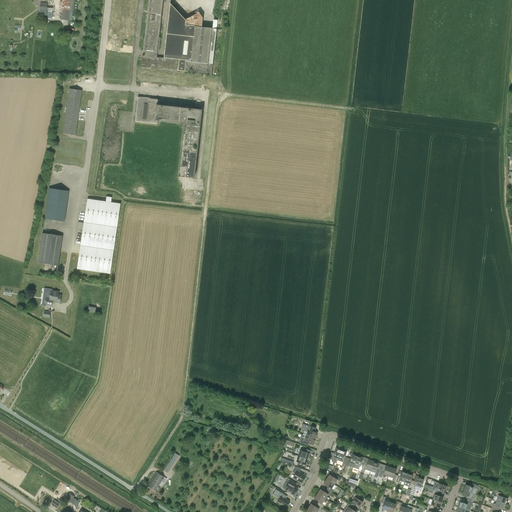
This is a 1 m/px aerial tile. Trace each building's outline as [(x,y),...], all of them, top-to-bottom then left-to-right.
[(60,1),(59,10),(69,11),(74,11),(74,0),(61,0),(62,1),(60,1)] [(157,52),(163,0),(148,0),(143,50),(157,52)] [(62,11),(61,20),(68,20),(69,12),(62,11)] [(189,26),(184,72),(212,75),(213,64),(212,64),(216,29),(217,29),(217,20),(213,20),(212,29),(212,28),(189,26)] [(178,71),(179,60),(142,55),(141,67),(178,71)] [(73,89),(69,89),(67,104),(79,105),(81,90),(73,89)] [(157,124),(157,121),(184,124),(178,176),(194,178),(202,110),(159,105),(160,99),(138,97),(135,122),(157,124)] [(79,105),(67,104),(65,118),(77,120),(79,105)] [(67,134),(75,135),(77,120),(65,118),(63,133),(67,134)] [(65,222),(69,191),(49,188),(44,219),(65,222)] [(106,205),(90,203),(82,255),(80,269),(107,273),(117,206),(106,205)] [(60,252),(62,236),(42,233),(38,263),(45,264),(58,266),(60,252)] [(60,302),(61,295),(58,295),(58,292),(51,291),(51,289),(46,289),(45,295),(50,296),(50,298),(46,298),(45,305),(52,306),(53,301),(60,302)] [(0,389),(2,390),(3,391),(2,393),(8,396),(11,392),(5,388),(0,385),(0,389)] [(314,432),(316,428),(303,424),(301,429),(301,430),(307,432),(306,435),(306,436),(315,439),(317,433),(314,432)] [(306,445),(307,442),(313,444),(315,439),(306,436),(306,435),(303,434),(301,435),(301,437),(301,438),(299,443),(306,445)] [(311,451),(303,448),(302,451),(300,450),(298,456),(307,459),(308,455),(309,455),(311,451)] [(331,452),(329,459),(331,460),(332,462),(336,463),(337,460),(338,459),(341,450),(336,448),(334,453),(331,452)] [(338,459),(337,460),(343,462),(342,465),(341,465),(344,466),(347,458),(345,457),(346,452),(341,450),(338,459)] [(179,455),(175,453),(164,470),(168,472),(179,455)] [(347,467),(349,462),(354,464),(357,455),(352,454),(350,459),(347,458),(344,466),(347,467)] [(361,463),(363,457),(357,455),(354,464),(353,468),(358,469),(358,471),(361,472),(364,464),(361,463)] [(305,468),(306,463),(305,463),(307,459),(298,456),(296,461),(299,462),(297,465),(305,468)] [(364,473),(365,468),(371,470),(374,461),(368,459),(366,465),(364,464),(361,472),(364,473)] [(371,470),(376,472),(374,476),(377,477),(380,469),(377,468),(379,463),(374,461),(371,470)] [(381,470),(379,476),(382,477),(383,474),(388,476),(391,467),(386,465),(384,471),(381,470)] [(293,478),(301,483),(305,476),(299,472),(301,469),(296,467),(293,472),(295,474),(293,478)] [(393,478),(392,481),(395,482),(397,475),(394,474),(396,469),(391,467),(388,476),(393,478)] [(398,483),(399,480),(404,482),(407,473),(402,471),(400,476),(397,475),(395,482),(396,482),(395,484),(397,484),(397,483),(398,483)] [(155,491),(164,477),(156,472),(148,486),(155,491)] [(409,484),(408,487),(411,488),(414,481),(411,480),(413,475),(407,473),(404,482),(409,484)] [(337,479),(339,481),(341,478),(335,475),(334,477),(329,474),(326,479),(334,484),(337,479)] [(294,495),(298,489),(292,485),(294,482),(286,477),(285,479),(288,480),(286,483),(288,484),(285,489),(287,491),(287,492),(290,494),(290,493),(294,495)] [(414,481),(411,488),(409,495),(413,497),(415,489),(421,491),(422,488),(421,488),(424,479),(418,477),(416,482),(414,481)] [(355,488),(357,481),(349,478),(346,485),(355,488)] [(328,487),(326,489),(329,491),(332,493),(334,494),(335,495),(336,492),(333,490),(331,489),(334,484),(326,479),(323,484),(328,487)] [(445,492),(447,486),(435,482),(432,490),(433,490),(439,493),(440,490),(445,492)] [(475,494),(478,486),(473,484),(472,487),(465,485),(464,490),(475,494)] [(287,506),(288,507),(290,504),(289,503),(289,502),(284,498),(286,496),(279,492),(276,489),(273,494),(276,497),(280,499),(277,502),(286,507),(287,506)] [(328,494),(330,495),(332,493),(326,489),(325,492),(320,489),(317,494),(325,499),(328,494)] [(432,493),(434,494),(432,499),(441,503),(443,497),(438,495),(439,493),(433,490),(432,493)] [(462,495),(468,497),(467,500),(473,502),(475,494),(464,490),(462,495)] [(495,496),(497,497),(496,501),(504,503),(506,498),(503,497),(504,494),(497,491),(495,496)] [(71,502),(74,496),(69,493),(65,499),(71,502)] [(360,507),(363,502),(358,499),(360,497),(354,493),(351,498),(353,499),(352,502),(360,507)] [(324,505),(322,503),(325,499),(317,494),(314,499),(319,502),(317,504),(322,507),(324,505)] [(381,503),(383,504),(382,509),(387,511),(390,502),(385,500),(386,497),(383,496),(381,503)] [(70,506),(75,509),(80,502),(74,498),(71,502),(72,503),(70,506)] [(431,505),(428,504),(427,507),(433,509),(434,506),(439,508),(441,503),(432,499),(431,505)] [(51,505),(57,508),(60,503),(55,500),(51,505)] [(466,503),(460,501),(458,507),(470,511),(473,502),(467,500),(466,503)] [(396,501),(395,504),(390,502),(387,511),(389,511),(392,511),(394,508),(397,509),(399,502),(396,501)] [(495,504),(493,503),(491,508),(498,511),(499,507),(503,509),(504,503),(496,501),(495,504)] [(401,506),(402,503),(399,502),(397,509),(400,510),(398,511),(404,511),(406,508),(401,506)] [(348,503),(343,511),(345,511),(356,511),(352,509),(353,507),(348,503)]
